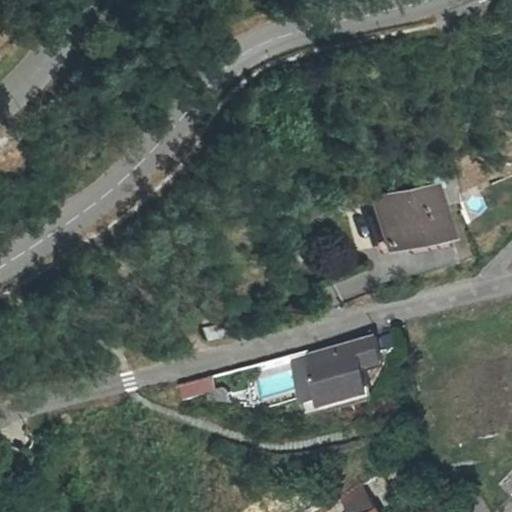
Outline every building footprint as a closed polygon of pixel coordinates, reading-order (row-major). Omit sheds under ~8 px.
[(433,193),(373,210),(385,253),(445,237),(433,193)] [(209,341),(234,335),(230,322),(206,328),(209,341)] [(378,340),(294,361),(307,408),(373,391),(367,371),(385,367),(378,340)] [(215,378),(179,386),(183,401),(218,392),(215,378)] [(343,500),(350,511),(372,511),(377,509),(364,487),(343,500)]
